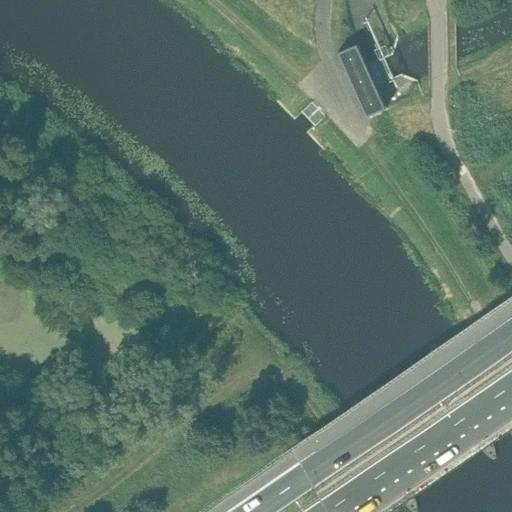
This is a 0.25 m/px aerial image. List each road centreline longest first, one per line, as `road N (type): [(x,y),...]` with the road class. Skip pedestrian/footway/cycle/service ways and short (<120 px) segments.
road 1 (track): [(72,511),(182,435),(255,371),(277,373),(312,404),(372,511)]
road 2 (motorway): [(511,330),(249,511)]
road 3 (motorway): [(326,510),(511,382)]
